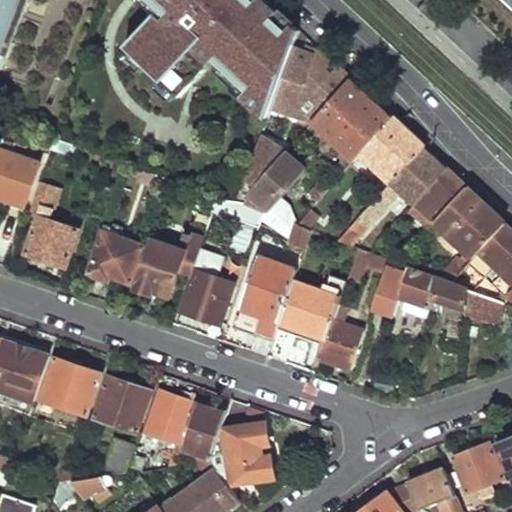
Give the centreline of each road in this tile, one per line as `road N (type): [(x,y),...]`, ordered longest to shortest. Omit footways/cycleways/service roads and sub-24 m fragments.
road 1 (residential): [(0,293),(388,430)]
road 2 (secondary): [(511,194),(320,0)]
road 3 (residential): [(283,511),(388,430)]
road 4 (residential): [(388,430),(511,390)]
